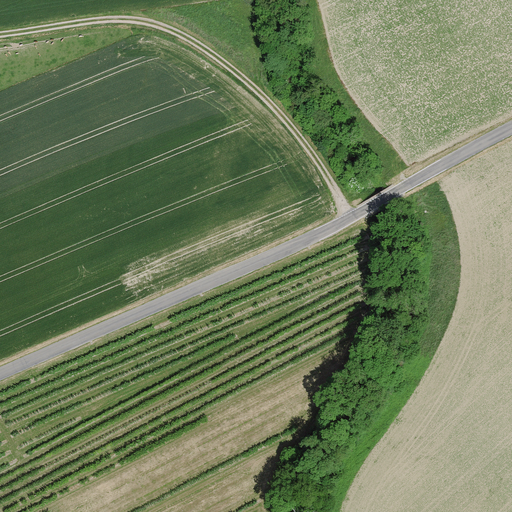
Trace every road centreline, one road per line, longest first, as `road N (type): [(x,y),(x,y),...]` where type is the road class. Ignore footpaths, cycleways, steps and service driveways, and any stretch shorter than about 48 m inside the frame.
road 1 (tertiary): [(511,129),(350,219),(0,374)]
road 2 (track): [(350,219),(278,109),(194,40),(129,17),(0,34)]
